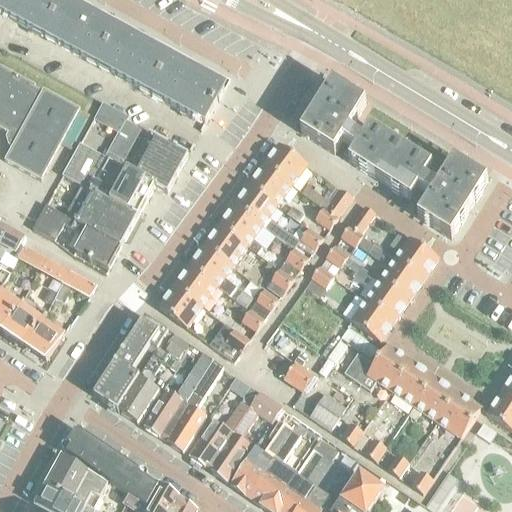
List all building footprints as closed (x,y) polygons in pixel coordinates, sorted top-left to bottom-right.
[(31,0),(0,0),(0,15),(18,25),(31,0)] [(31,0),(18,25),(44,39),(64,4),(55,0),(31,0)] [(71,54),(90,19),(64,4),(44,39),(71,54)] [(71,54),(98,69),(117,34),(90,19),(71,54)] [(98,69),(124,83),(143,48),(117,34),(98,69)] [(169,62),(143,48),(124,83),(150,97),(169,62)] [(150,97),(177,112),(196,77),(169,62),(150,97)] [(0,130),(8,135),(6,139),(9,147),(12,148),(4,163),(41,183),(80,112),(43,92),(42,94),(34,89),(35,87),(0,68),(0,130)] [(224,92),(196,77),(177,112),(205,127),(224,92)] [(451,241),(487,184),(454,163),(437,189),(424,180),(432,169),(370,129),(362,141),(349,133),(366,107),(332,86),(301,135),(334,157),(343,142),(349,146),(341,158),(418,207),(425,195),(431,199),(417,220),(451,241)] [(118,134),(104,160),(120,169),(141,131),(126,123),(128,119),(102,105),(94,121),(118,134)] [(147,159),(136,178),(155,190),(156,190),(167,196),(188,157),(177,151),(178,151),(174,149),(149,136),(148,137),(144,158),(147,159)] [(120,169),(104,160),(80,147),(62,178),(139,220),(139,219),(138,219),(146,205),(147,205),(147,204),(152,195),(153,194),(152,194),(155,190),(136,178),(120,169)] [(279,148),(264,168),(292,189),(307,168),(279,148)] [(277,210),(292,189),(264,168),(249,189),(277,210)] [(46,209),(88,232),(121,250),(124,246),(125,245),(124,245),(129,235),(130,236),(130,234),(138,220),(139,220),(62,178),(56,189),(75,199),(64,218),(46,208),(46,209)] [(341,193),(332,206),(307,188),(301,196),(315,206),(336,222),(351,201),(341,193)] [(234,209),(262,230),(277,210),(249,189),(234,209)] [(321,228),(329,234),(337,222),(336,222),(315,206),(310,213),(317,219),(311,228),(318,233),(321,228)] [(118,257),(121,250),(88,232),(46,209),(33,232),(54,244),(55,243),(54,243),(63,226),(85,238),(75,255),(88,263),(91,265),(91,264),(108,274),(117,258),(118,257)] [(247,250),(262,230),(234,209),(219,229),(247,250)] [(292,209),(286,217),(298,226),(304,217),(292,209)] [(375,218),(365,210),(350,231),(368,244),(388,258),(394,250),(366,231),(375,218)] [(219,229),(204,249),(232,270),(247,250),(219,229)] [(272,236),(285,245),(289,238),(277,229),(272,236)] [(0,248),(16,257),(26,240),(7,230),(0,243),(0,248)] [(366,248),(368,244),(350,231),(349,230),(338,246),(343,250),(342,251),(350,257),(360,244),(366,248)] [(311,258),(322,243),(308,232),(296,248),(311,258)] [(410,242),(395,263),(423,283),(438,262),(410,242)] [(224,281),(232,270),(204,249),(189,270),(217,290),(228,299),(235,289),(224,281)] [(280,262),(261,249),(256,257),(274,270),(280,262)] [(16,258),(2,250),(0,253),(0,270),(4,263),(11,267),(16,258)] [(43,261),(24,250),(18,262),(37,272),(43,261)] [(284,269),(297,278),(309,262),(294,251),(285,264),(286,265),(284,269)] [(334,251),(326,262),(339,272),(345,264),(348,267),(346,271),(357,279),(362,271),(334,251)] [(41,274),(62,286),(68,274),(47,263),(41,274)] [(380,283),(409,303),(423,283),(395,263),(380,283)] [(174,290),(202,311),(217,290),(189,270),(174,290)] [(0,294),(1,293),(10,277),(0,271),(0,294)] [(311,283),(318,288),(313,295),(326,304),(339,285),(320,271),(311,283)] [(278,273),(266,290),(281,300),(293,283),(278,273)] [(62,286),(56,296),(54,301),(65,307),(74,292),(90,301),(96,290),(68,274),(62,286)] [(380,283),(366,304),(395,324),(409,303),(380,283)] [(187,332),(202,311),(174,290),(158,311),(187,332)] [(51,306),(54,301),(56,296),(50,292),(44,303),(51,306)] [(21,306),(1,293),(0,294),(0,331),(2,333),(2,334),(3,333),(21,306)] [(249,314),(263,325),(278,304),(264,293),(249,314)] [(24,348),(42,322),(37,319),(41,313),(23,301),(21,306),(3,333),(24,347),(23,348),(24,348)] [(380,345),(395,324),(366,304),(351,325),(380,345)] [(249,314),(234,334),(249,345),(263,325),(249,314)] [(120,411),(168,335),(145,320),(123,354),(122,353),(121,356),(116,365),(115,364),(114,367),(94,398),(118,414),(120,411)] [(64,337),(42,322),(24,348),(46,362),(45,363),(46,363),(64,337)] [(345,333),(344,334),(344,336),(343,336),(342,340),(341,341),(369,361),(369,360),(375,351),(346,331),(346,332),(345,333)] [(219,355),(234,366),(249,345),(234,334),(219,355)] [(176,372),(177,370),(191,351),(168,335),(120,411),(118,414),(137,427),(165,386),(154,379),(168,357),(175,362),(169,371),(174,375),(176,372)] [(377,384),(391,394),(411,365),(387,349),(374,369),(357,357),(344,377),(369,395),(377,384)] [(213,366),(191,351),(177,370),(184,374),(189,366),(195,370),(177,397),(179,398),(177,401),(167,395),(144,431),(163,444),(213,366)] [(434,380),(411,365),(391,394),(414,409),(434,380)] [(198,411),(219,379),(223,372),(213,366),(163,444),(182,456),(206,420),(194,412),(196,409),(198,411)] [(284,384),(302,395),(312,380),(295,368),(284,384)] [(423,415),(438,425),(457,396),(434,380),(414,409),(408,419),(416,424),(423,415)] [(511,403),(511,380),(501,397),(511,403)] [(208,473),(259,397),(249,390),(223,431),(213,424),(189,460),(208,473)] [(481,412),(457,396),(438,425),(432,433),(443,440),(448,432),(461,441),(481,412)] [(256,421),(270,430),(282,413),(259,397),(208,473),(227,486),(252,449),(241,442),(256,421)] [(330,434),(336,425),(346,411),(324,397),(309,420),(330,434)] [(487,418),(511,434),(511,403),(501,397),(487,418)] [(230,488),(248,500),(297,428),(288,422),(271,445),(267,442),(285,415),(282,413),(270,430),(230,488)] [(363,436),(350,427),(340,442),(353,450),(363,436)] [(305,434),(297,428),(248,500),(265,511),(267,511),(292,475),(282,468),(305,434)] [(127,498),(146,511),(147,511),(160,489),(78,433),(76,436),(74,435),(64,455),(127,498)] [(376,466),(386,452),(385,451),(391,441),(386,438),(379,447),(366,438),(360,447),(367,451),(363,457),(376,466)] [(295,478),(272,511),(298,511),(337,455),(319,443),(313,453),(322,459),(304,484),(295,478)] [(376,466),(399,482),(410,467),(404,463),(404,464),(397,459),(396,460),(386,452),(376,466)] [(344,460),(337,455),(298,511),(325,511),(326,511),(332,503),(321,496),(339,470),(337,469),(344,460)] [(61,460),(46,488),(85,510),(89,511),(94,511),(107,488),(73,466),(61,460)] [(422,498),(439,473),(431,468),(425,478),(410,467),(399,482),(422,498)] [(334,511),(326,511),(325,511),(372,511),(385,494),(358,476),(334,511)] [(448,476),(425,510),(428,511),(435,511),(456,482),(448,476)] [(84,511),(85,510),(46,488),(35,508),(42,511),(84,511)] [(147,511),(170,511),(177,500),(160,489),(147,511)] [(122,507),(130,511),(146,511),(127,498),(122,507)] [(194,511),(177,500),(170,511),(194,511)]
